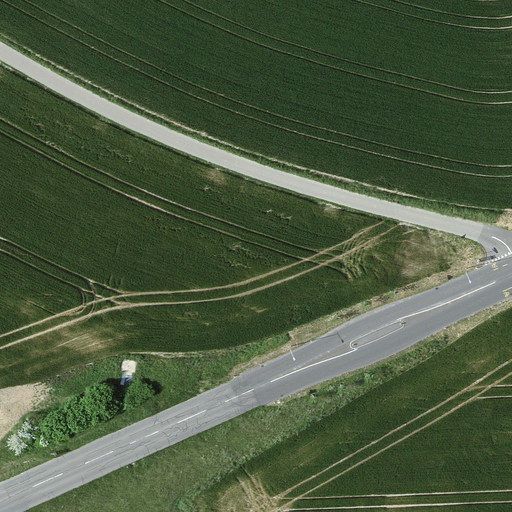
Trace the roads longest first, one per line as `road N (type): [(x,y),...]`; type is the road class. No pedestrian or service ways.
road 1 (primary): [(0,502),(511,275)]
road 2 (unclassified): [(0,49),(184,144),(316,191),(511,243)]
